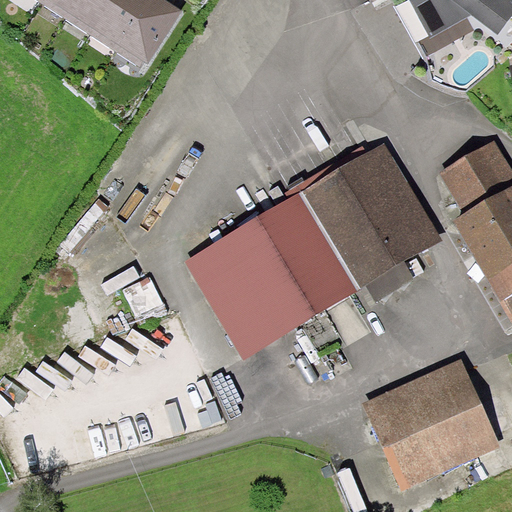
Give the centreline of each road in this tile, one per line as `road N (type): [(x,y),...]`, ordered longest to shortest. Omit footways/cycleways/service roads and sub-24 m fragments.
road 1 (residential): [(334,0),(367,59),(408,98),(511,150)]
road 2 (unknown): [(367,59),(257,140)]
